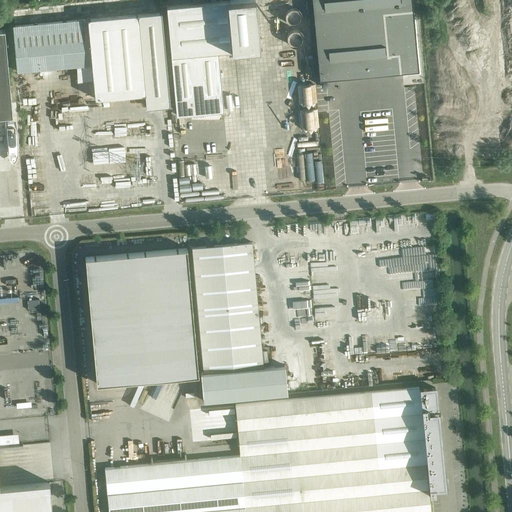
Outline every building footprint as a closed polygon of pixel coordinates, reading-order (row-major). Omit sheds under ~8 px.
[(253,0),(223,0),(166,5),(176,115),(191,113),(191,118),(221,117),(221,111),(223,110),(218,51),(258,47),(253,0)] [(412,0),(311,0),(319,80),(419,70),(412,0)] [(170,104),(162,11),(87,18),(13,25),(17,71),(77,66),(77,70),(80,74),(84,78),(89,79),(93,79),(95,99),(145,94),(146,106),(170,104)] [(4,29),(0,29),(0,115),(12,115),(4,29)] [(252,242),(192,247),(193,257),(197,304),(203,373),(201,373),(203,400),(287,393),(285,365),(263,367),(258,304),(253,252),(252,242)] [(187,248),(85,257),(97,383),(198,374),(187,248)] [(240,455),(105,468),(108,511),(444,511),(435,411),(422,413),(419,387),(235,404),(240,455)] [(0,511),(52,511),(52,499),(50,482),(49,482),(0,486),(0,446),(23,445),(23,444),(12,445),(11,435),(0,435),(0,511)]
